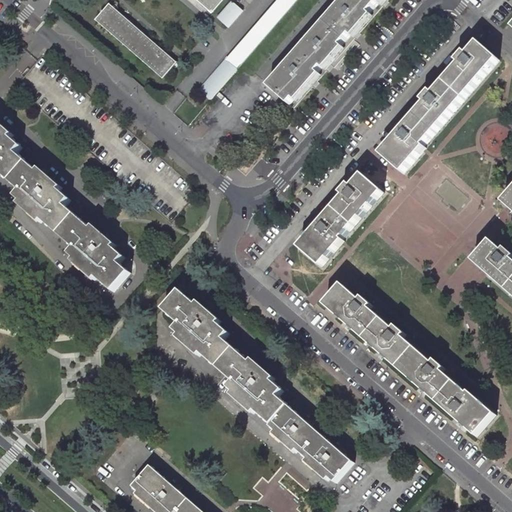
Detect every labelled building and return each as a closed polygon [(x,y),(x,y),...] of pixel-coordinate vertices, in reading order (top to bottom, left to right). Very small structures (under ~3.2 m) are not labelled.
[(199,0),(214,13),(225,0),(199,0)] [(349,0),(272,90),(293,109),(387,0),(349,0)] [(233,1),(219,17),(231,27),(245,11),(233,1)] [(180,65),(112,6),(98,22),(166,81),(180,65)] [(430,149),(429,147),(503,61),(483,43),(472,56),(469,53),(461,63),(464,65),(438,95),(435,93),(427,102),(429,104),(385,155),(408,175),(430,149)] [(228,61),(201,91),(213,101),(239,71),(228,61)] [(0,170),(23,190),(18,196),(77,247),(72,253),(115,290),(132,270),(121,261),(126,255),(67,205),(72,199),(18,152),(23,146),(0,125),(0,170)] [(348,198),(304,249),(326,269),(349,243),(347,241),(388,194),(367,176),(357,188),(354,185),(345,195),(348,198)] [(496,241),(478,262),(511,290),(511,250),(509,248),(507,251),(496,241)] [(348,286),(330,307),(482,439),(502,417),(476,394),(474,396),(448,374),(450,371),(440,362),(438,365),(409,339),(411,337),(401,328),(399,331),(375,310),(377,307),(367,298),(365,301),(348,286)] [(233,333),(182,290),(165,310),(181,324),(176,330),(237,380),(230,388),(275,425),(272,427),(338,483),(357,461),(281,397),(286,391),(226,340),(233,333)] [(204,511),(152,467),(134,488),(162,511),(204,511)]
